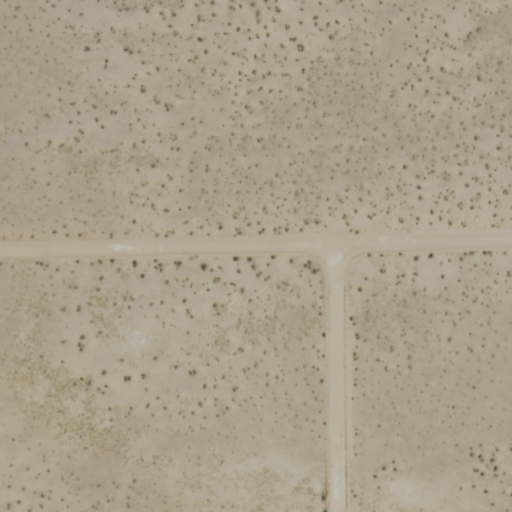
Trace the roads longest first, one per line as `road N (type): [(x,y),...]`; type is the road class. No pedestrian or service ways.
road 1 (track): [(511,238),(0,250)]
road 2 (track): [(335,243),(338,511)]
